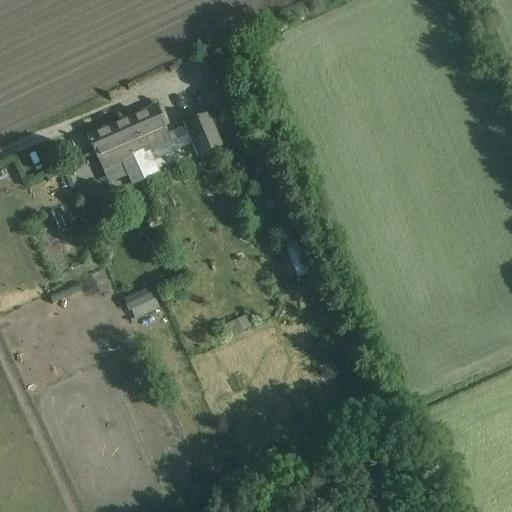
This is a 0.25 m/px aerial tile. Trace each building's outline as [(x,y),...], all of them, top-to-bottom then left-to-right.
[(87,136),(103,172),(122,164),(120,161),(143,151),(144,154),(171,143),(155,107),(87,136)] [(221,147),(216,135),(208,116),(185,126),(199,156),(221,147)] [(268,173),(264,163),(262,157),(261,158),(250,162),(256,178),(268,173)] [(293,244),(284,248),(295,277),(305,273),(293,244)] [(103,257),(103,258),(103,259),(104,260),(104,261),(105,261),(106,262),(107,262),(108,262),(109,262),(110,262),(110,261),(111,261),(111,260),(112,260),(112,259),(112,258),(113,258),(113,257),(113,256),(112,256),(112,255),(112,254),(111,254),(111,253),(110,253),(109,253),(109,252),(108,252),(107,252),(107,253),(106,253),(105,253),(104,254),(104,255),(103,255),(103,256),(103,257)] [(151,288),(123,300),(128,312),(156,300),(151,288)] [(250,315),(223,328),(229,339),(256,326),(250,315)]
